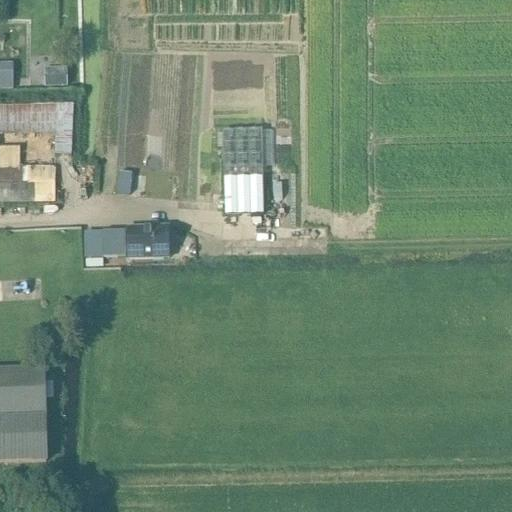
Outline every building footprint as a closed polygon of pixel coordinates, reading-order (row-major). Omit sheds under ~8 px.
[(0,90),(13,91),(13,65),(0,65),(0,90)] [(67,88),(66,69),(44,70),(44,88),(67,88)] [(0,135),(56,136),(55,157),(72,157),(74,106),(0,106),(0,135)] [(261,132),(222,133),(225,217),(263,216),(261,132)] [(0,148),(0,168),(19,169),(20,149),(0,148)] [(0,205),(53,205),(53,168),(19,169),(0,168),(0,205)] [(127,260),(169,259),(168,229),(126,230),(126,232),(102,233),(103,259),(127,258),(127,260)] [(0,464),(46,464),(45,423),(44,372),(0,373),(0,464)]
